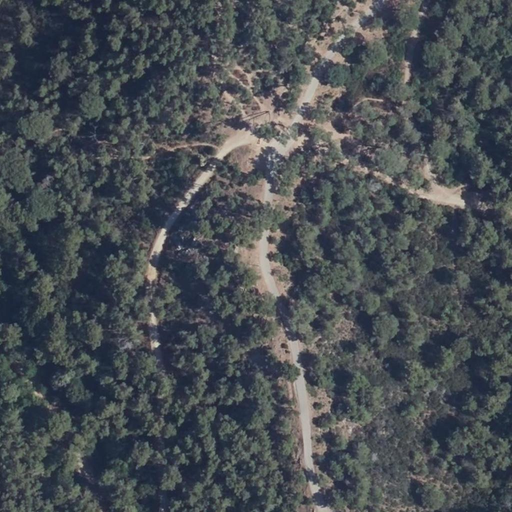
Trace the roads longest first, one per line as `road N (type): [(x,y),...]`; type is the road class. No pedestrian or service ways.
road 1 (unclassified): [(379,0),(342,36),(286,129),(264,226),(293,330),(326,511)]
road 2 (track): [(151,511),(157,398),(145,321),(157,242),(223,157),(248,137),(286,129)]
road 3 (unknown): [(468,195),(434,511)]
road 4 (track): [(511,208),(457,191),(438,196),(340,134),(284,138)]
road 5 (track): [(0,320),(109,511)]
road 6 (track): [(428,0),(409,65),(418,137),(438,196)]
